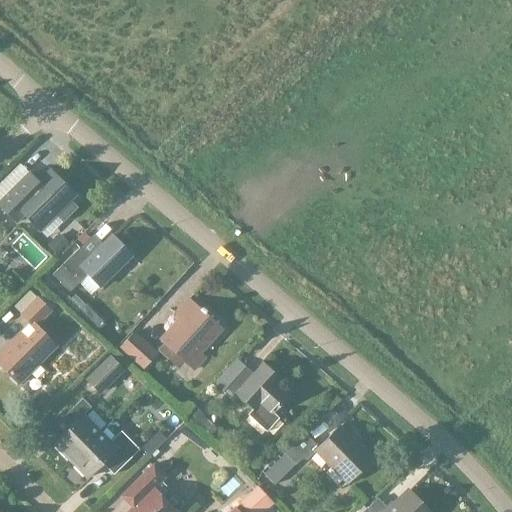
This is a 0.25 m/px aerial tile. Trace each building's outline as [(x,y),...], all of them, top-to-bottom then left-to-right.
[(7,193),(0,186),(0,208),(15,223),(23,215),(38,231),(54,214),(61,221),(74,208),(67,201),(73,195),(49,171),(37,183),(27,173),(7,193)] [(43,251),(14,224),(0,239),(0,240),(28,267),(43,251)] [(69,293),(88,274),(100,287),(131,256),(111,236),(89,259),(79,249),(52,275),(69,293)] [(188,290),(187,275),(170,276),(171,291),(188,290)] [(29,324),(0,353),(0,366),(18,384),(55,347),(35,327),(49,312),(36,299),(20,315),(29,324)] [(147,339),(172,315),(155,299),(131,322),(147,339)] [(162,340),(161,341),(193,370),(204,358),(197,352),(218,329),(219,329),(220,329),(187,299),(173,315),(181,321),(163,341),(162,340)] [(118,348),(142,370),(156,355),(132,333),(118,348)] [(124,370),(109,355),(83,380),(99,395),(124,370)] [(238,373),(221,391),(239,408),(244,402),(252,408),(247,415),(248,416),(264,431),(266,432),(266,431),(277,420),(277,419),(277,418),(276,417),(272,413),(287,396),(275,385),(280,380),(262,364),(247,381),(238,373)] [(53,443),(70,460),(99,432),(82,415),(90,408),(82,399),(60,420),(68,429),(53,443)] [(339,427),(315,451),(347,483),(370,460),(339,427)] [(109,443),(99,432),(70,460),(87,478),(102,463),(113,474),(138,450),(121,432),(109,443)] [(282,452),(284,454),(285,455),(294,463),(295,465),(300,459),(306,461),(313,453),(310,450),(315,445),(302,432),(293,442),(282,452)] [(280,478),(295,465),(294,463),(285,455),(270,468),(280,478)] [(132,507),(126,511),(176,511),(153,488),(165,477),(153,464),(120,496),(132,507)] [(239,504),(246,511),(247,511),(265,496),(257,487),(239,504)] [(423,511),(405,493),(386,511),(423,511)]
